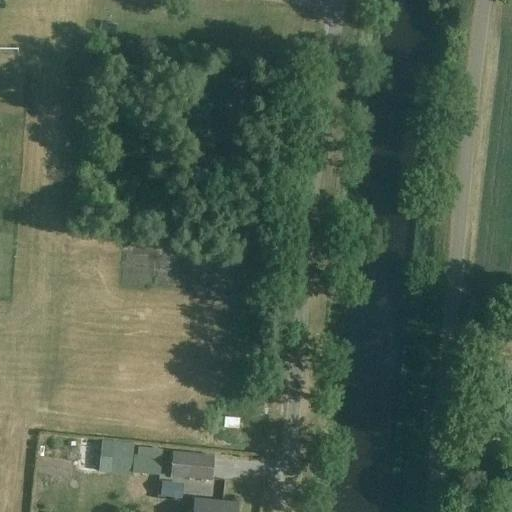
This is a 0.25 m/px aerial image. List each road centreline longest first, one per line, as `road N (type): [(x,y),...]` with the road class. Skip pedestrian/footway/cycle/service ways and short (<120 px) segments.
road 1 (unclassified): [(286,511),(340,0)]
road 2 (unclassified): [(432,511),(482,0)]
